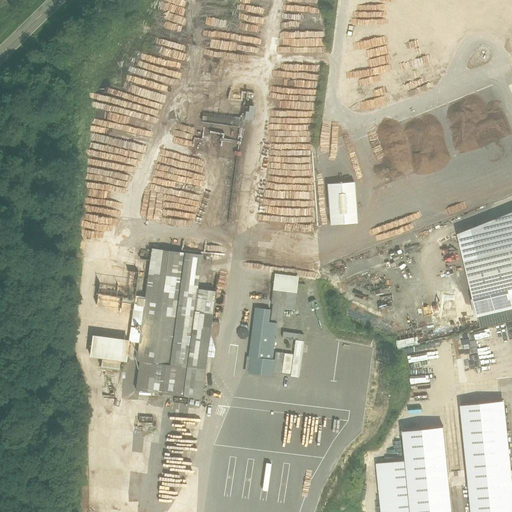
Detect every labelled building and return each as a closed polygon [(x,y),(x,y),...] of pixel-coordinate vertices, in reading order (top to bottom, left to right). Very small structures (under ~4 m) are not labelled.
[(247,111),(243,111),(243,118),(252,118),(253,106),(248,105),(247,111)] [(352,186),(324,188),(327,230),(356,227),(352,186)] [(511,220),(499,223),(471,232),(456,241),(471,305),(511,296),(511,220)] [(132,391),(208,399),(214,348),(206,330),(211,287),(196,285),(202,237),(185,235),(183,249),(149,245),(146,265),(136,264),(128,334),(90,330),(87,354),(125,360),(125,362),(135,363),(132,391)] [(302,275),(277,272),(273,303),(275,303),(273,319),(285,320),(286,308),(297,310),(302,275)] [(247,373),(274,376),(277,359),(275,358),(279,322),(271,321),(273,308),(256,306),(250,356),(249,356),(247,373)] [(452,402),(462,511),(511,511),(511,426),(510,406),(509,397),(452,402)] [(451,511),(443,422),(400,426),(404,459),(375,461),(379,511),(451,511)] [(334,482),(333,493),(341,494),(341,482),(334,482)]
